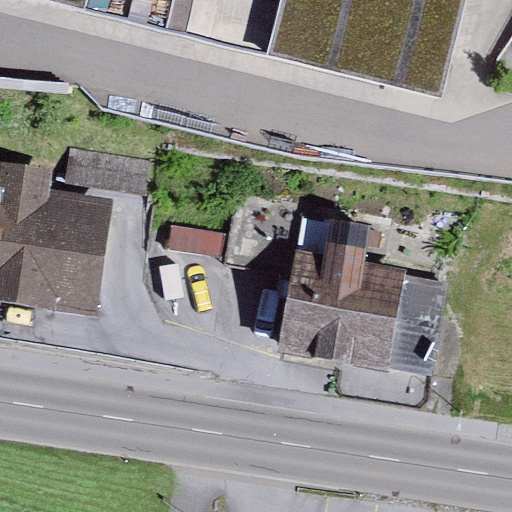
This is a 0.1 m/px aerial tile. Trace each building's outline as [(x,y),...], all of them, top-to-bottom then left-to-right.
[(89,0),(32,0),(86,16),(89,0)] [(469,0),(286,0),(271,64),(443,106),(469,0)] [(77,189),(149,200),(154,166),(82,155),(77,189)] [(0,310),(98,325),(116,206),(50,196),(53,176),(6,169),(3,191),(0,190),(0,310)] [(429,206),(397,202),(395,224),(426,228),(429,206)] [(296,255),(279,361),(390,378),(390,375),(435,382),(450,285),(407,278),(407,274),(368,268),(374,232),(333,226),(327,260),(296,255)] [(174,228),(170,251),(220,262),(224,238),(174,228)]
